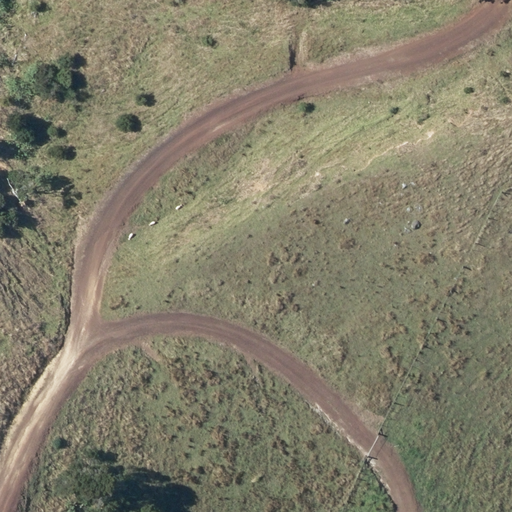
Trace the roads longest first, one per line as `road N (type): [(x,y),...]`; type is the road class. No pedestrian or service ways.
road 1 (track): [(4,511),(69,362),(93,252),(123,195),(191,132),(301,87),(459,43),(507,0)]
road 2 (track): [(69,362),(99,332),(187,323),(402,485),(407,511)]
